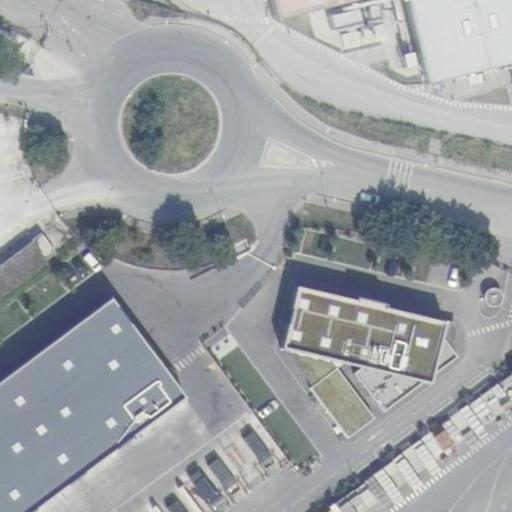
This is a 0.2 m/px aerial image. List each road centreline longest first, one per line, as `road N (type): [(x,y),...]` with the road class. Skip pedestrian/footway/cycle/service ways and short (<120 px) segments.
road 1 (unclassified): [(244,145),(243,95),(212,56),(189,45),(164,42),(116,59),(88,100),(85,123),(97,166),(139,200),(193,199),(235,166)]
road 2 (unclassified): [(244,145),(511,206)]
